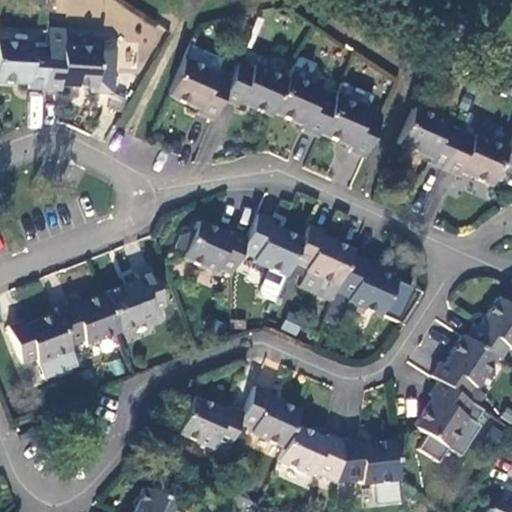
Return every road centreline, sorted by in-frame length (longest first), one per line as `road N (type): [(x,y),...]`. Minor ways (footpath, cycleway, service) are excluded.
road 1 (residential): [(0,435),(29,492),(62,504),(121,451),(143,386),(259,343),(342,377),(381,370),(461,252)]
road 2 (residential): [(461,252),(277,170),(133,193)]
road 3 (residential): [(0,270),(122,224),(133,193)]
road 4 (residential): [(133,193),(125,179),(56,148),(0,162)]
